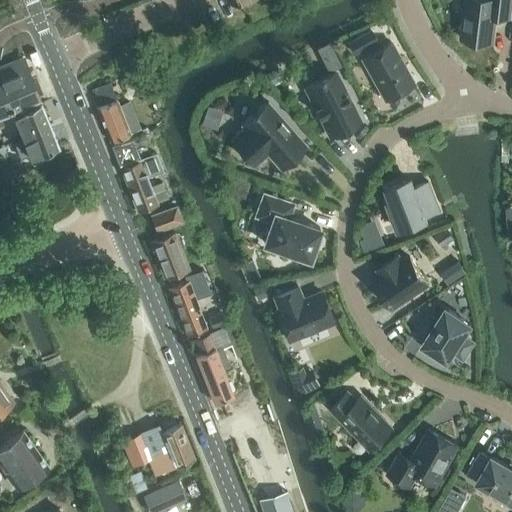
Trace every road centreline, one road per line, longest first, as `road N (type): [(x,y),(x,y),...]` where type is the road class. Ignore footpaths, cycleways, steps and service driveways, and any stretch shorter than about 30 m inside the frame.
road 1 (residential): [(511,415),(402,364),(373,334),(353,295),(345,254),(360,180),(404,126),(445,108)]
road 2 (secondary): [(240,511),(123,220)]
road 3 (secondary): [(123,220),(57,62)]
road 4 (residential): [(57,62),(191,0)]
road 5 (residential): [(0,265),(123,220)]
